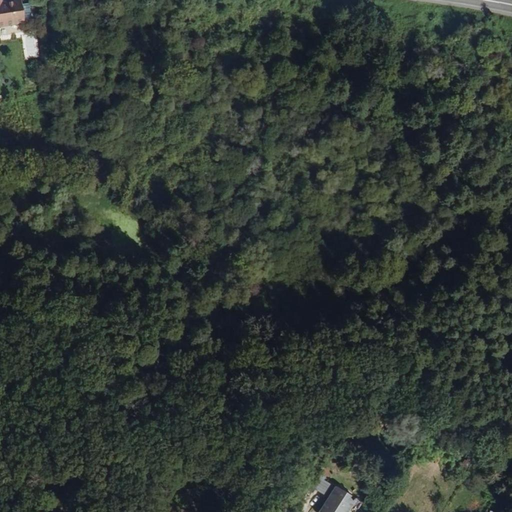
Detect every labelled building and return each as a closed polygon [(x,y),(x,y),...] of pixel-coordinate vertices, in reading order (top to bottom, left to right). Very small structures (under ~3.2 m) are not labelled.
[(29,29),(26,11),(18,12),(18,9),(0,11),(0,35),(22,33),(21,30),(29,29)] [(368,415),(377,400),(367,393),(353,417),(371,428),(376,419),(368,415)] [(465,475),(469,467),(459,462),(456,468),(465,475)] [(323,495),(329,484),(316,477),(318,473),(315,472),(313,471),(304,488),(306,489),(307,490),(310,486),(323,495)] [(313,511),(342,511),(351,498),(329,484),(323,495),(313,511)]
